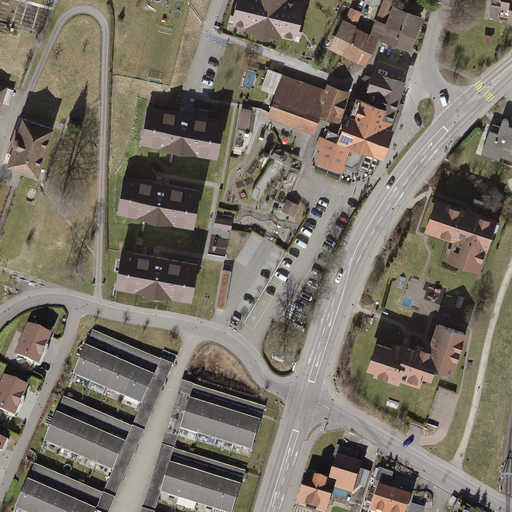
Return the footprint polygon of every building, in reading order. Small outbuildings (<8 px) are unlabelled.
[(316,8),(288,0),(236,0),(228,26),(304,49),(316,8)] [(511,0),(501,0),(498,19),(507,21),(506,23),(511,23),(511,0)] [(388,1),(374,31),(414,50),(429,20),(388,1)] [(359,23),(362,11),(350,8),(347,20),(359,23)] [(382,38),(344,20),(329,51),(367,69),(382,38)] [(274,95),(266,115),(314,134),(322,115),(339,121),(350,93),(328,84),(325,91),(268,69),(260,90),(274,95)] [(369,93),(359,89),(341,140),(385,155),(411,82),(378,70),(369,93)] [(27,78),(16,74),(13,82),(24,86),(27,78)] [(9,87),(0,83),(0,104),(3,105),(9,87)] [(222,124),(149,110),(142,143),(216,156),(222,124)] [(54,129),(22,119),(18,130),(15,129),(7,153),(10,154),(6,167),(38,178),(54,129)] [(498,134),(490,131),(481,155),(499,161),(500,156),(511,160),(511,127),(508,126),(509,123),(508,121),(507,120),(505,119),(503,120),(501,122),(498,134)] [(352,148),(320,137),(315,150),(320,151),(315,165),(342,175),(352,148)] [(199,192),(123,179),(117,214),(193,228),(199,192)] [(300,205),(287,199),(282,211),(294,217),(300,205)] [(437,200),(427,230),(457,240),(450,263),(483,273),(500,220),(437,200)] [(217,217),(216,227),(233,230),(234,219),(217,217)] [(205,267),(120,252),(115,283),(199,297),(205,267)] [(231,271),(222,269),(216,307),(224,309),(231,271)] [(394,347),(377,341),(368,369),(376,371),(375,375),(402,383),(404,380),(422,385),(425,377),(433,380),(437,368),(456,375),(469,333),(439,324),(433,342),(432,347),(418,343),(417,347),(407,344),(396,341),(394,347)] [(53,336),(28,325),(14,356),(39,367),(53,336)] [(155,378),(84,348),(72,376),(143,406),(155,378)] [(110,511),(174,366),(163,361),(155,378),(143,406),(126,446),(114,474),(97,511),(110,511)] [(29,389),(4,378),(0,385),(0,411),(15,419),(29,389)] [(195,385),(182,382),(141,511),(155,511),(161,494),(170,465),(181,431),(190,401),(195,385)] [(398,403),(387,400),(385,407),(396,410),(398,403)] [(264,424),(190,401),(181,431),(186,432),(198,436),(204,438),(220,443),(232,447),(239,449),(255,454),(264,424)] [(126,446),(57,416),(44,444),(114,474),(126,446)] [(331,483),(310,475),(298,507),(311,511),(332,511),(340,492),(355,498),(366,468),(340,458),(331,483)] [(236,511),(244,488),(170,465),(161,494),(168,496),(176,498),(183,500),(204,507),(212,509),(221,511),(220,511),(236,511)] [(394,474),(380,470),(375,483),(390,488),(394,474)] [(94,511),(27,483),(16,509),(22,511),(94,511)] [(411,511),(416,498),(379,488),(372,511),(373,511),(411,511)]
